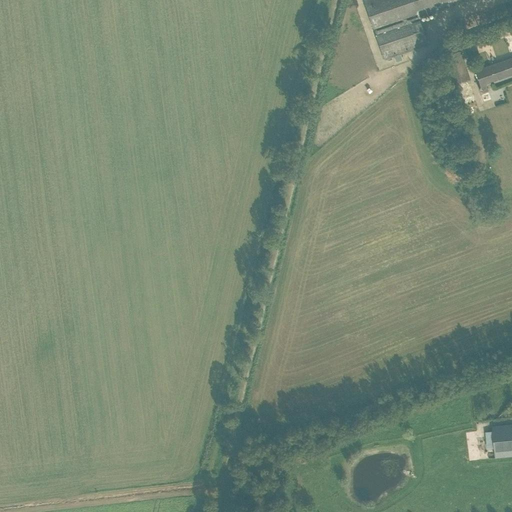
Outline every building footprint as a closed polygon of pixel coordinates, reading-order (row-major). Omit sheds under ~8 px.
[(417,19),(472,0),(366,0),(363,1),(384,60),(393,57),(399,55),(427,46),(417,19)] [(469,81),(460,52),(443,57),(452,86),(469,81)] [(511,76),(511,58),(474,72),(482,93),(488,91),(486,86),(511,76)] [(481,95),(483,102),(493,99),(490,92),(481,95)] [(511,456),(511,425),(493,427),(496,458),(511,456)]
